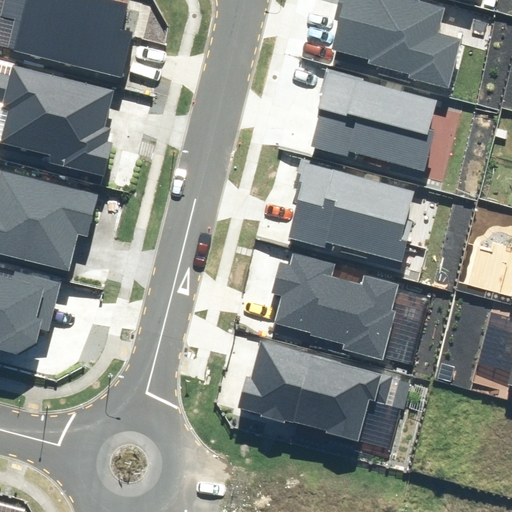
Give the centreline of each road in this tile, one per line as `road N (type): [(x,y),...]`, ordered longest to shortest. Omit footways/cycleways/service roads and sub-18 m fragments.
road 1 (residential): [(137,415),(244,0)]
road 2 (residential): [(137,415),(173,435),(182,461),(176,488),(145,511)]
